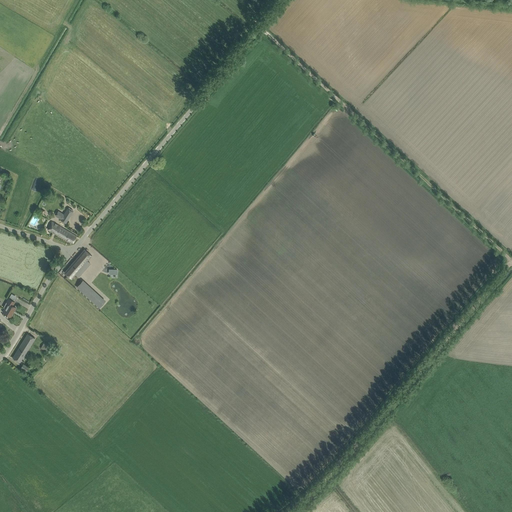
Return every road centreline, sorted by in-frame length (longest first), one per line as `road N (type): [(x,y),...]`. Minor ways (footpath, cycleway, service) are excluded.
road 1 (track): [(260,27),(511,261)]
road 2 (track): [(284,511),(511,261)]
road 3 (unclassified): [(70,253),(283,0)]
road 4 (unclassified): [(0,358),(70,253)]
